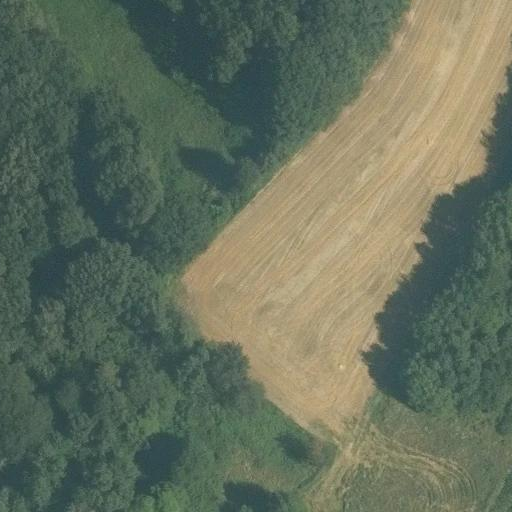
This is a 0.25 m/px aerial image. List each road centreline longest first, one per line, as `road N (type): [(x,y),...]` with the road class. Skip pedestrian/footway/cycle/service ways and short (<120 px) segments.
road 1 (track): [(316,507),(511,159)]
road 2 (track): [(145,313),(0,445)]
